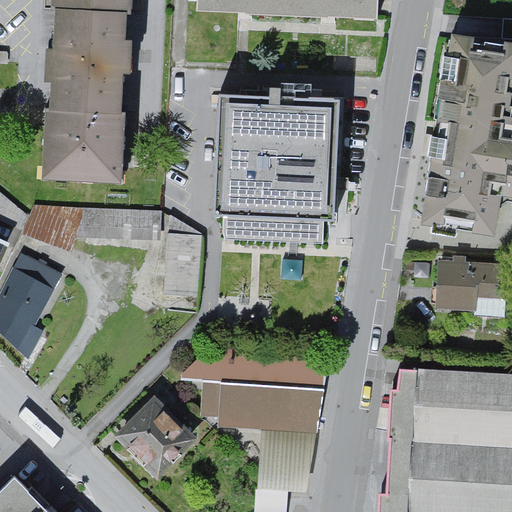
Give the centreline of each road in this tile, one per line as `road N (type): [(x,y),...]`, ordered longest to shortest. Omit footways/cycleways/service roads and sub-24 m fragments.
road 1 (residential): [(422,0),(336,511)]
road 2 (residential): [(117,511),(0,400)]
